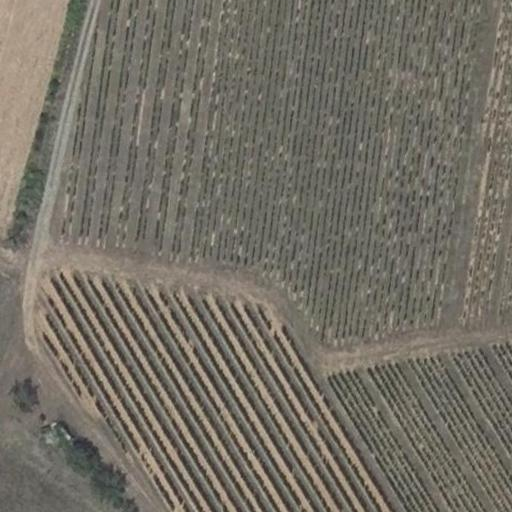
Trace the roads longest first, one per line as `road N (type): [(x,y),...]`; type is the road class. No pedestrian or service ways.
road 1 (track): [(157,511),(30,348),(29,275),(0,257)]
road 2 (track): [(29,275),(96,0)]
